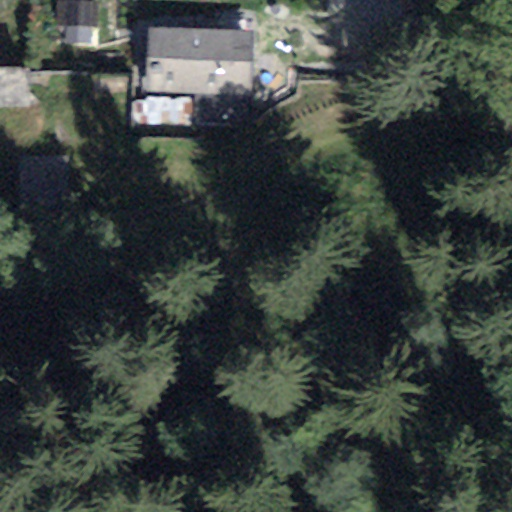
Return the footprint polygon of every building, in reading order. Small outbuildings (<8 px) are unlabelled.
[(95,45),(97,0),(91,0),(52,0),(51,43),(95,45)] [(252,30),(146,29),(145,93),(251,94),(252,30)] [(28,67),(0,67),(0,108),(26,108),(28,67)] [(189,128),(189,99),(131,97),(130,126),(189,128)] [(59,165),(18,163),(16,194),(57,196),(59,165)]
